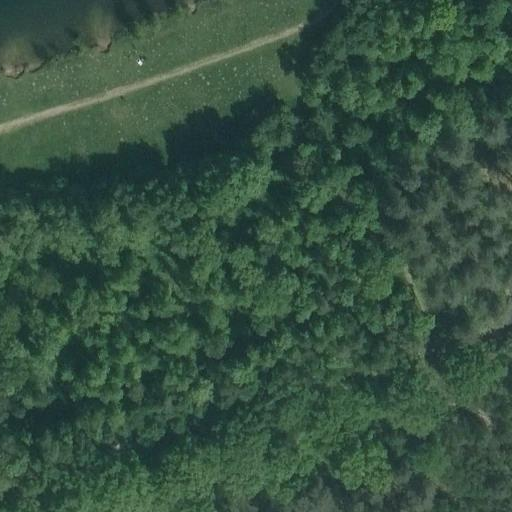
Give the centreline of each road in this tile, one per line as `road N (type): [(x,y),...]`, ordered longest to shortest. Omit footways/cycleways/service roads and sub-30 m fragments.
road 1 (track): [(0,123),(321,16),(339,0)]
road 2 (track): [(511,319),(211,414)]
road 3 (track): [(211,414),(0,486)]
